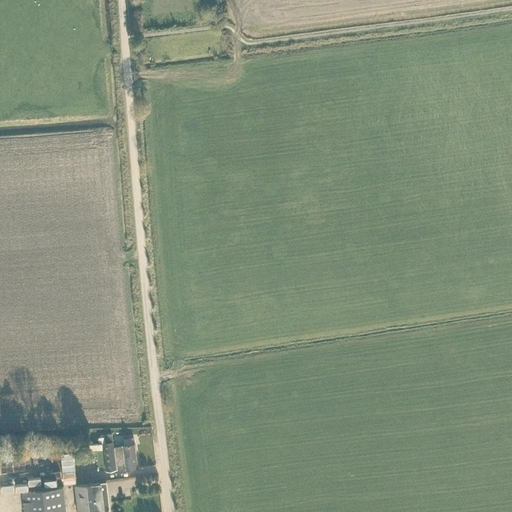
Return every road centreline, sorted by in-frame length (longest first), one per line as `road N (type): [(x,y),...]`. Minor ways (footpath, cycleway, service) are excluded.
road 1 (tertiary): [(170,511),(121,0)]
road 2 (track): [(237,36),(233,65),(127,76)]
